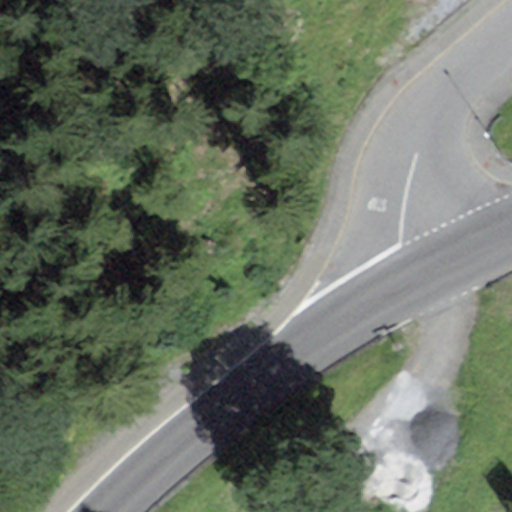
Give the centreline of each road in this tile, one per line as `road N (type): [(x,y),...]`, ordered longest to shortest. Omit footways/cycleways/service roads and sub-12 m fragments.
road 1 (unclassified): [(107,511),(278,367),(408,282)]
road 2 (residential): [(511,31),(460,79),(419,147),(402,215),(408,282)]
